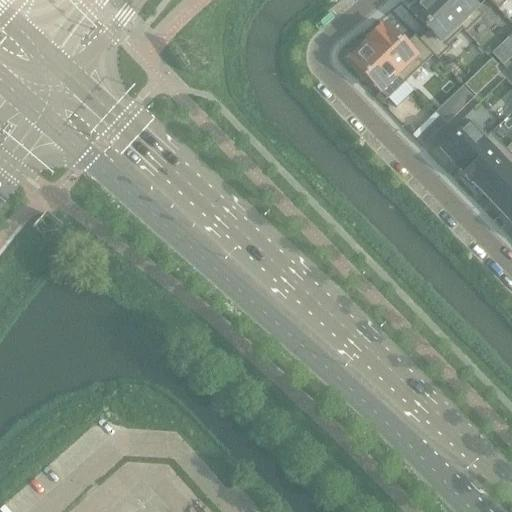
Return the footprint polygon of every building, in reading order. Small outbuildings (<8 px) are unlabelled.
[(466,34),(433,0),(419,0),(411,7),(413,8),(409,11),(417,19),(431,34),(421,44),(433,57),(438,61),(450,49),(446,46),(462,31),(465,34),(466,34)] [(484,16),(468,0),(433,0),(466,34),(484,16)] [(509,0),(487,0),(498,11),(509,0)] [(407,49),(385,26),(382,29),(367,43),(367,44),(405,84),(433,57),(421,44),(417,39),(407,49)] [(352,58),(349,61),(387,101),(388,100),(396,108),(413,92),(405,84),(367,44),(364,46),(361,43),(349,55),(352,58)] [(463,87),(474,99),(483,91),(472,79),(463,87)] [(466,107),(474,99),(463,87),(455,96),(466,107)] [(431,124),(439,133),(446,126),(438,117),(431,124)] [(455,169),(491,135),(490,134),(487,137),(472,122),(440,151),(456,167),(455,168),(455,169)] [(470,184),(506,150),(491,135),(455,169),(470,184)] [(486,199),(511,174),(511,156),(506,150),(470,184),(471,185),(472,184),(486,199)] [(501,215),(511,204),(511,174),(486,199),(501,215)] [(511,225),(511,204),(501,215),(511,225)]
